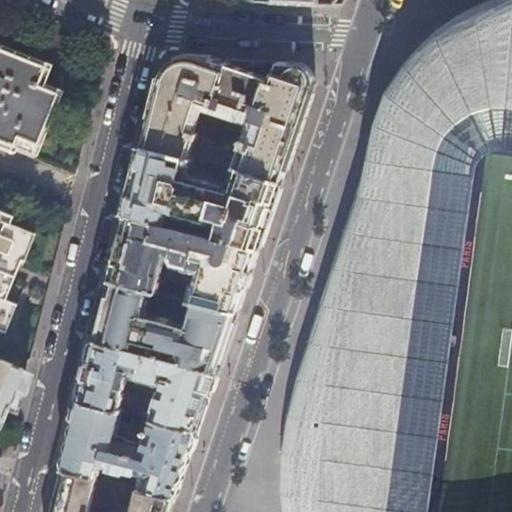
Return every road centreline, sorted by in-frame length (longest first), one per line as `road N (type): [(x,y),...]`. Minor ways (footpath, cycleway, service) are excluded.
road 1 (residential): [(145,22),(19,511)]
road 2 (residential): [(367,40),(207,511)]
road 3 (residential): [(145,22),(367,40)]
